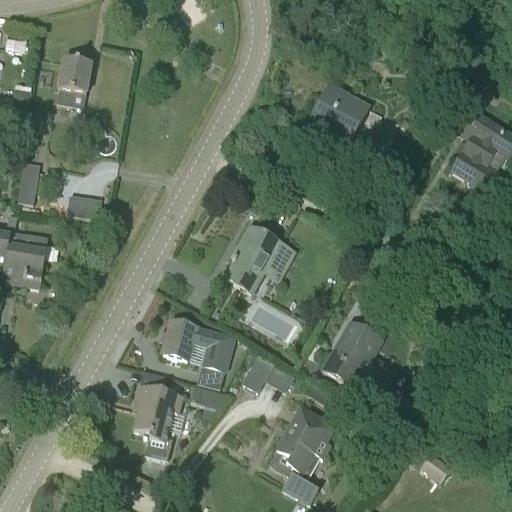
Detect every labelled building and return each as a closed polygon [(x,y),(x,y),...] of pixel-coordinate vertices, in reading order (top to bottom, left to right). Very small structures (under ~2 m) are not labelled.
[(60,85),(55,111),(70,113),(72,99),(85,101),(91,70),(63,66),(60,85)] [(319,137),(348,153),(369,115),(329,93),(308,131),(310,133),(311,132),(319,137)] [(25,120),(29,98),(14,95),(10,117),(25,120)] [(423,113),(434,119),(440,109),(429,102),(423,113)] [(486,203),(496,186),(500,181),(494,178),(503,163),(509,166),(511,161),(511,140),(471,116),(456,141),(457,142),(460,136),(471,143),(448,180),(449,181),(451,178),(469,189),(467,192),(468,192),(469,192),(485,202),(486,203)] [(0,129),(22,133),(24,122),(1,118),(0,123),(0,129)] [(22,169),(16,209),(33,211),(39,172),(22,169)] [(104,225),(105,204),(72,202),(71,223),(104,225)] [(5,240),(0,239),(0,277),(2,278),(3,278),(11,223),(8,222),(5,240)] [(27,242),(13,240),(16,223),(11,223),(3,278),(2,278),(0,289),(12,290),(39,295),(44,267),(45,258),(47,245),(27,242)] [(272,266),(285,273),(293,259),(250,234),(240,252),(242,253),(239,259),(235,266),(233,265),(231,268),(235,270),(226,286),(252,302),(272,266)] [(47,301),(55,302),(56,295),(48,293),(47,301)] [(162,362),(181,367),(189,370),(193,353),(203,356),(198,373),(226,380),(236,343),(195,332),(195,334),(191,332),(171,327),(162,362)] [(349,330),(322,376),(355,395),(362,384),(374,391),(386,371),(372,363),(380,349),(349,330)] [(289,398),(296,380),(256,363),(244,391),(263,399),(267,389),(289,398)] [(183,403),(139,391),(138,391),(133,409),(131,416),(136,418),(131,437),(144,440),(142,445),(148,446),(144,462),(166,468),(172,445),(167,444),(173,420),(178,421),(183,403)] [(225,401),(194,392),(190,407),(220,416),(225,401)] [(301,412),(284,440),(274,457),(289,466),(285,472),(292,477),(281,495),(309,511),(317,497),(308,492),(310,488),(306,486),(319,465),(323,467),(332,452),(327,450),(334,437),(336,433),(301,412)] [(440,489),(451,474),(432,459),(420,474),(440,489)]
